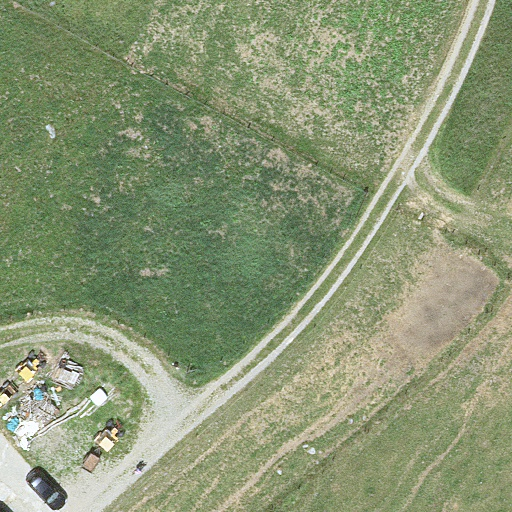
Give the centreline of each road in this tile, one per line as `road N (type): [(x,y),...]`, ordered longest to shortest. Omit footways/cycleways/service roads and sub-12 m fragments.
road 1 (track): [(99,511),(306,311),(360,242),(483,0)]
road 2 (track): [(0,342),(78,332),(109,340),(159,377),(184,422)]
